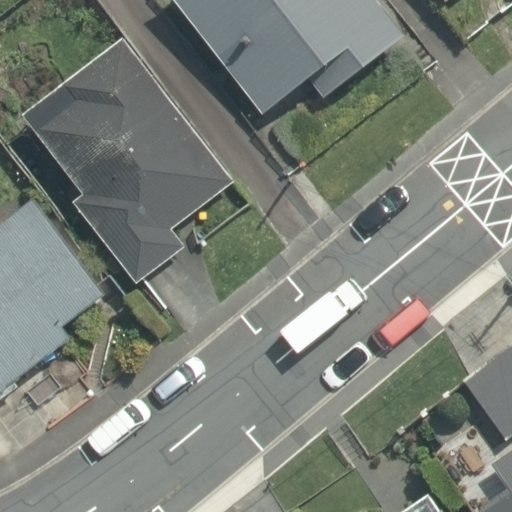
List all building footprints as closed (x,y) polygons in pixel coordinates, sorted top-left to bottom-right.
[(388,34),(361,0),(167,0),(166,2),(268,130),(309,98),(319,111),(399,47),(388,34)] [(431,0),(440,12),(456,0),(431,0)] [(126,295),(134,290),(179,256),(167,239),(234,189),(126,43),(13,127),(73,208),(66,213),(126,295)] [(47,334),(92,296),(26,218),(0,239),(0,400),(60,350),(47,334)] [(511,436),(511,346),(457,387),(499,445),(511,436)] [(511,511),(511,495),(487,511),(511,511)]
